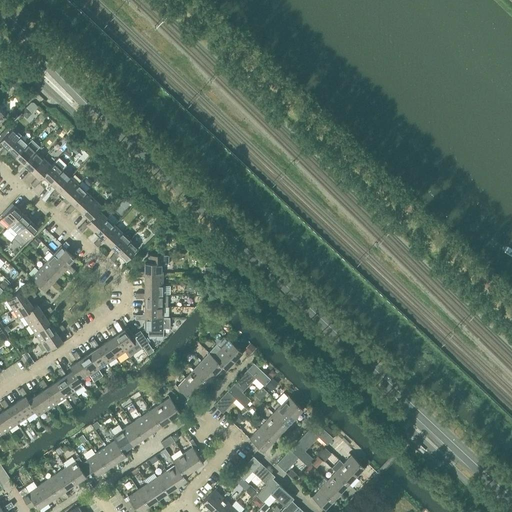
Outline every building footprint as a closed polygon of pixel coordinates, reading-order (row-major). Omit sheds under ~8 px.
[(31,102),(26,107),(31,112),(37,106),(33,102),(31,102)] [(3,151),(6,154),(9,151),(7,149),(20,136),(12,128),(0,140),(0,142),(6,147),(3,151)] [(15,157),(28,143),(20,136),(7,149),(9,151),(15,157)] [(28,143),(15,157),(21,162),(18,166),(22,169),(25,166),(23,164),(36,151),(39,147),(31,140),(28,143)] [(31,171),(43,158),(36,151),(23,164),(25,166),(31,171)] [(43,175),(50,183),(63,169),(67,165),(59,157),(51,166),(42,175),(43,175)] [(34,180),(38,184),(41,180),(40,179),(43,175),(42,175),(51,166),(43,158),(31,171),(37,177),(34,180)] [(53,191),(57,195),(60,192),(58,190),(70,177),(63,169),(50,183),(56,188),(53,191)] [(66,197),(78,184),(70,177),(58,190),(60,192),(66,197)] [(98,178),(94,183),(99,187),(103,183),(98,178)] [(69,206),(73,210),(76,207),(74,205),(86,191),(78,184),(66,197),(72,203),(69,206)] [(82,212),(94,199),(86,191),(74,205),(76,207),(82,212)] [(134,198),(129,203),(132,206),(137,201),(134,198)] [(94,199),(82,212),(89,219),(90,220),(99,210),(99,211),(103,207),(94,199)] [(2,218),(10,226),(22,213),(20,211),(14,205),(2,218)] [(22,213),(10,226),(18,233),(30,220),(24,214),(27,211),(24,208),(20,211),(22,213)] [(94,231),(107,218),(104,215),(99,211),(99,210),(90,220),(89,219),(86,223),(88,225),(94,231)] [(107,218),(94,231),(100,236),(97,240),(101,243),(104,240),(102,238),(114,225),(107,218)] [(18,233),(14,238),(22,245),(44,223),(40,219),(35,224),(30,220),(18,233)] [(110,246),(122,232),(114,225),(102,238),(104,240),(110,246)] [(156,226),(152,230),(156,234),(160,230),(156,226)] [(122,232),(110,246),(116,251),(113,254),(117,258),(120,255),(118,253),(130,240),(122,232)] [(138,248),(130,240),(118,253),(120,255),(126,261),(138,248)] [(62,245),(54,254),(67,266),(69,264),(75,258),(62,245)] [(69,271),(72,267),(69,264),(67,266),(54,254),(46,261),(60,274),(65,268),(69,271)] [(140,271),(140,276),(145,276),(145,274),(163,274),(163,263),(169,263),(169,255),(149,255),(149,263),(145,262),(145,271),(140,271)] [(60,274),(46,261),(39,269),(52,282),(54,280),(60,274)] [(54,286),(57,283),(54,280),(52,282),(39,269),(31,277),(45,290),(51,284),(54,286)] [(145,285),(163,285),(163,274),(145,274),(145,276),(145,285)] [(4,279),(0,283),(0,287),(2,290),(9,283),(4,279)] [(140,293),(140,298),(145,298),(145,295),(163,295),(163,285),(145,285),(145,293),(140,293)] [(6,299),(12,309),(27,298),(26,296),(21,289),(6,299)] [(33,298),(30,294),(26,296),(27,298),(12,309),(19,318),(23,315),(33,307),(29,301),(33,298)] [(145,298),(145,306),(163,306),(168,306),(168,295),(163,295),(145,295),(145,298)] [(37,304),(33,307),(23,315),(29,324),(44,314),(42,312),(37,304)] [(140,314),(140,320),(145,320),(145,317),(163,317),(163,306),(145,306),(145,315),(140,314)] [(49,313),(46,309),(42,312),(44,314),(29,324),(35,333),(50,323),(45,316),(49,313)] [(145,320),(145,328),(163,328),(170,328),(170,317),(163,317),(145,317),(145,320)] [(50,323),(35,333),(41,342),(56,332),(54,330),(50,323)] [(61,331),(58,327),(54,330),(56,332),(41,342),(47,351),(62,341),(57,334),(61,331)] [(115,330),(110,333),(113,337),(115,336),(125,351),(135,344),(124,329),(117,334),(115,330)] [(140,331),(133,335),(142,348),(148,343),(140,331)] [(106,342),(116,357),(125,351),(115,336),(113,337),(106,342)] [(223,336),(217,344),(234,361),(243,352),(227,337),(223,336)] [(97,343),(93,345),(95,349),(97,348),(107,363),(116,357),(106,342),(99,346),(97,343)] [(217,344),(209,352),(222,366),(226,369),(234,361),(220,347),(217,344)] [(249,345),(244,349),(250,354),(252,353),(254,350),(249,345)] [(88,354),(98,369),(104,365),(107,363),(97,348),(95,349),(88,354)] [(209,352),(201,360),(215,374),(222,366),(209,352)] [(79,355),(75,357),(77,361),(79,360),(89,375),(98,369),(88,354),(81,358),(79,355)] [(70,366),(73,370),(80,381),(81,380),(89,375),(79,360),(77,361),(70,366)] [(193,368),(207,382),(215,374),(201,360),(193,368)] [(264,384),(270,378),(275,372),(273,370),(270,370),(266,374),(253,362),(233,383),(241,392),(241,391),(255,376),(264,384)] [(185,377),(199,390),(207,382),(193,368),(185,377)] [(64,371),(59,374),(62,377),(64,376),(74,391),(84,384),(81,380),(80,381),(73,370),(66,374),(64,371)] [(55,382),(65,397),(74,391),(64,376),(62,377),(55,382)] [(199,390),(185,377),(176,385),(190,399),(199,390)] [(274,377),(267,386),(271,390),(278,381),(274,377)] [(45,383),(41,386),(44,390),(46,388),(56,403),(65,397),(55,382),(48,387),(45,383)] [(250,399),(241,391),(241,392),(233,383),(213,404),(222,412),(235,397),(244,405),(250,399)] [(37,394),(47,409),(56,403),(46,388),(44,390),(37,394)] [(23,397),(16,402),(26,417),(35,411),(28,400),(26,396),(28,395),(25,391),(21,394),(23,397)] [(28,400),(35,411),(38,415),(47,409),(37,394),(28,400)] [(281,404),(295,417),(303,408),(289,395),(281,404)] [(159,403),(170,420),(180,413),(169,397),(159,403)] [(7,403),(3,406),(5,409),(7,408),(17,423),(26,417),(16,402),(9,407),(7,403)] [(170,420),(159,403),(149,410),(160,426),(170,420)] [(295,417),(281,404),(273,412),(287,426),(295,417)] [(0,412),(0,416),(8,429),(17,423),(7,408),(5,409),(0,412)] [(160,426),(149,410),(140,416),(151,432),(160,426)] [(239,412),(231,421),(236,425),(244,416),(239,412)] [(287,426),(273,412),(265,421),(279,434),(287,426)] [(0,434),(8,429),(0,416),(0,434)] [(151,432),(140,416),(130,422),(141,439),(151,432)] [(279,434),(265,421),(257,429),(272,442),(279,434)] [(141,439),(130,422),(121,429),(132,445),(141,439)] [(316,422),(296,443),(305,451),(305,450),(319,436),(327,444),(333,437),(316,422)] [(328,425),(325,428),(332,434),(334,431),(328,425)] [(132,445),(121,429),(111,435),(114,440),(122,452),(122,451),(132,445)] [(272,442),(257,429),(249,438),(264,451),(272,442)] [(171,436),(161,442),(165,448),(175,442),(171,436)] [(105,446),(115,462),(125,456),(125,455),(122,451),(122,452),(114,440),(105,446)] [(276,464),(285,471),(299,457),(307,465),(313,458),(305,450),(305,451),(296,443),(276,464)] [(115,462),(105,446),(104,446),(95,452),(106,468),(115,462)] [(182,453),(193,469),(203,462),(192,446),(182,453)] [(326,448),(320,454),(325,459),(331,452),(326,448)] [(166,449),(161,452),(166,459),(170,456),(166,449)] [(87,461),(84,463),(91,474),(94,473),(96,475),(106,468),(95,452),(85,459),(87,461)] [(193,469),(182,453),(172,459),(175,464),(175,463),(183,476),(184,475),(193,469)] [(156,455),(150,460),(152,464),(159,460),(156,455)] [(351,455),(343,463),(356,476),(365,468),(351,455)] [(84,463),(80,456),(74,460),(75,461),(65,467),(76,483),(91,474),(84,463)] [(273,478),(275,476),(253,456),(237,473),(244,479),(252,470),(266,484),(267,484),(272,478),(273,478)] [(318,456),(312,463),(317,468),(324,461),(318,456)] [(366,456),(361,461),(367,467),(372,462),(366,457),(366,456)] [(343,463),(339,460),(331,468),(335,472),(349,484),(356,476),(343,463)] [(166,470),(177,486),(186,480),(184,475),(183,476),(175,463),(175,464),(166,470)] [(311,464),(304,471),(310,477),(317,470),(311,464)] [(76,483),(65,467),(56,473),(67,489),(76,483)] [(293,469),(288,474),(293,478),(298,474),(293,469)] [(156,476),(167,493),(177,486),(166,470),(156,476)] [(349,484),(335,472),(327,480),(341,493),(349,484)] [(67,489),(56,473),(47,480),(57,496),(67,489)] [(147,483),(158,499),(167,493),(156,476),(147,483)] [(327,480),(324,476),(316,485),(320,488),(333,501),(341,493),(327,480)] [(294,498),(273,478),(272,478),(267,484),(266,484),(258,493),(256,495),(263,501),(271,492),(285,506),(291,500),(292,500),(294,498)] [(57,496),(47,480),(37,486),(48,502),(57,496)] [(158,499),(147,483),(137,489),(148,505),(158,499)] [(48,502),(37,486),(28,492),(24,487),(19,491),(30,508),(35,505),(38,509),(48,502)] [(251,487),(246,492),(253,498),(256,495),(258,493),(251,487)] [(333,501),(320,488),(312,497),(325,509),(333,501)] [(148,505),(137,489),(127,496),(138,511),(148,505)] [(211,510),(223,497),(215,489),(202,502),(211,510)] [(212,511),(224,511),(232,505),(223,497),(211,510),(212,511)] [(303,511),(292,500),(291,500),(285,506),(282,510),(279,511),(303,511)] [(266,503),(260,509),(263,511),(272,511),(273,511),(266,503)]
